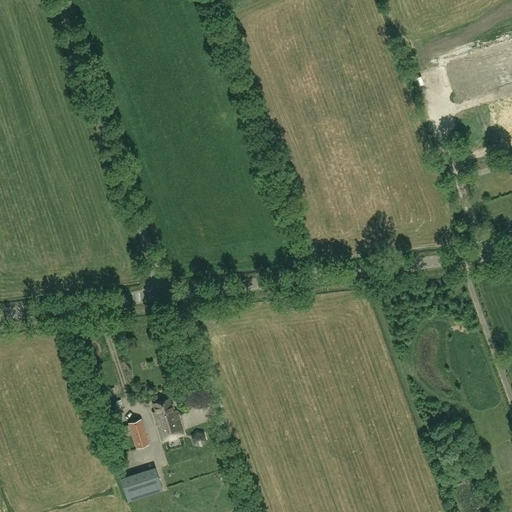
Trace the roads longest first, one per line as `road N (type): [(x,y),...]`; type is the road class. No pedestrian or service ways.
road 1 (tertiary): [(164,289),(511,250)]
road 2 (unclassified): [(164,289),(61,0)]
road 3 (tertiary): [(0,310),(164,289)]
